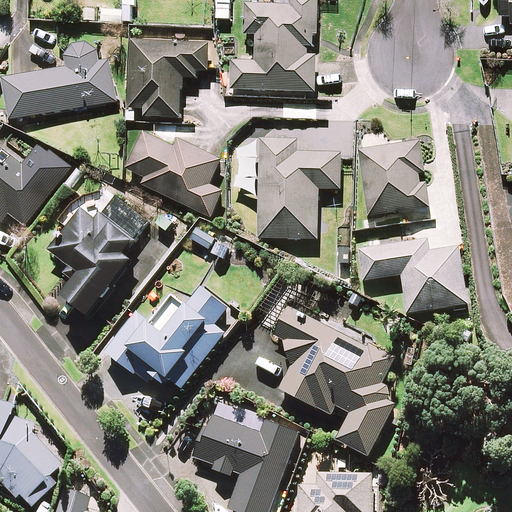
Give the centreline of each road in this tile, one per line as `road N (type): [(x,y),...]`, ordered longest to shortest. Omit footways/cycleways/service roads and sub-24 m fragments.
road 1 (residential): [(511,343),(491,310),(459,99),(409,61)]
road 2 (residential): [(156,511),(0,310)]
